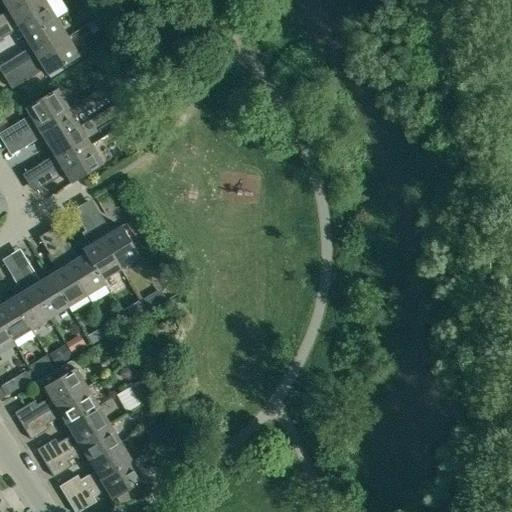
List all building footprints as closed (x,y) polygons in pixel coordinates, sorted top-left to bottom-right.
[(1,0),(12,19),(43,0),(1,0)] [(43,0),(12,19),(24,37),(55,19),(43,0)] [(55,19),(24,37),(30,47),(36,56),(66,38),(55,19)] [(5,24),(0,26),(0,33),(3,38),(11,33),(5,24)] [(28,61),(20,66),(26,76),(42,67),(47,75),(78,57),(66,38),(36,56),(28,61)] [(28,61),(23,52),(14,57),(20,66),(28,61)] [(133,93),(139,104),(152,96),(146,85),(133,93)] [(25,108),(31,118),(4,135),(10,144),(21,137),(36,127),(67,108),(56,89),(25,108)] [(48,146),(79,127),(67,108),(36,127),(48,146)] [(37,165),(43,174),(59,164),(90,145),(79,127),(48,146),(53,155),(37,165)] [(29,132),(21,137),(27,146),(35,141),(29,132)] [(59,164),(43,174),(49,183),(65,173),(71,183),(102,165),(90,145),(59,164)] [(102,238),(120,269),(140,257),(120,227),(110,233),(101,217),(92,222),(102,238)] [(102,238),(92,222),(82,228),(92,244),(83,249),(86,253),(102,280),(120,269),(102,238)] [(67,242),(57,248),(67,265),(86,296),(105,284),(102,280),(86,253),(77,259),(67,242)] [(49,276),(68,307),(86,296),(67,265),(57,248),(48,254),(58,270),(49,276)] [(20,271),(26,279),(35,274),(30,266),(20,271)] [(26,279),(20,271),(11,277),(16,285),(26,279)] [(68,307),(49,276),(30,287),(48,318),(68,307)] [(48,318),(30,287),(12,298),(31,329),(48,318)] [(2,304),(0,300),(0,321),(12,340),(31,329),(12,298),(2,304)] [(0,347),(12,340),(0,321),(0,347)] [(14,413),(22,426),(40,415),(56,406),(86,387),(75,368),(44,387),(50,397),(43,402),(42,401),(35,406),(32,402),(14,413)] [(32,379),(26,370),(1,385),(7,394),(32,379)] [(98,406),(86,387),(56,406),(40,415),(22,426),(31,440),(49,429),(46,425),(54,420),(53,420),(61,415),(67,425),(98,406)] [(109,424),(98,406),(67,425),(73,434),(65,439),(65,438),(57,443),(55,439),(37,449),(45,463),(63,452),(78,443),(109,424)] [(89,462),(120,443),(109,424),(78,443),(63,452),(45,463),(53,477),(72,466),(69,461),(76,457),(84,452),(89,462)] [(58,486),(67,500),(87,488),(101,480),(132,461),(120,443),(89,462),(95,471),(88,476),(87,475),(81,479),(79,474),(58,486)] [(141,492),(136,485),(143,481),(132,461),(101,480),(87,488),(67,500),(74,511),(78,511),(96,502),(93,497),(98,494),(98,493),(106,489),(112,499),(116,497),(121,505),(141,492)]
